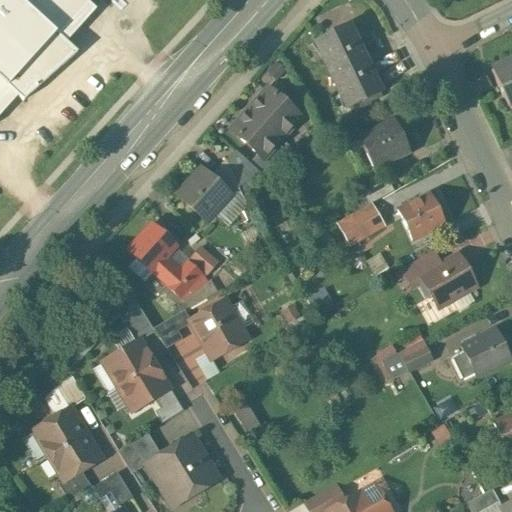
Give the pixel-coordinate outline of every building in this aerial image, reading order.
[(96,10),(84,0),(0,0),(0,115),(18,96),(22,101),(77,53),(66,42),(96,10)] [(347,24),(329,33),(329,34),(314,42),(314,43),(317,41),(324,57),(322,58),(338,91),(340,90),(348,106),(345,107),(346,108),(361,100),(362,101),(380,92),(380,91),(379,92),(347,25),(348,25),(347,24)] [(511,59),(489,71),(506,107),(508,106),(506,104),(511,100),(511,59)] [(299,117),(267,88),(229,129),(262,158),(299,117)] [(393,120),(357,137),(373,168),(377,165),(377,166),(408,151),(393,120)] [(261,174),(234,149),(225,159),(238,186),(237,186),(238,187),(261,174)] [(225,158),(208,177),(229,196),(237,186),(238,186),(225,159),(225,158)] [(199,169),(176,194),(206,221),(229,196),(208,177),(199,169)] [(429,194),(396,210),(411,240),(443,224),(429,194)] [(370,204),(346,217),(359,239),(383,226),(370,204)] [(149,223),(125,250),(134,258),(151,273),(152,272),(164,258),(175,246),(149,223)] [(431,251),(400,269),(411,288),(422,282),(419,277),(439,265),(431,251)] [(439,265),(419,277),(422,282),(423,284),(420,288),(424,294),(429,294),(437,308),(475,286),(457,255),(439,265)] [(151,273),(134,258),(127,266),(144,281),(151,273)] [(164,258),(152,272),(166,285),(179,270),(164,258)] [(200,273),(187,261),(179,270),(166,285),(165,285),(179,297),(188,287),(200,273)] [(188,287),(179,297),(184,302),(193,291),(188,287)] [(152,328),(134,301),(120,316),(136,341),(137,341),(153,331),(152,328)] [(223,301),(189,321),(190,323),(207,354),(221,346),(224,351),(229,348),(234,350),(239,347),(240,342),(245,339),(223,301)] [(183,310),(152,328),(153,331),(165,348),(181,339),(176,331),(190,323),(189,321),(183,310)] [(495,330),(460,347),(475,377),(510,360),(495,330)] [(136,341),(101,362),(101,363),(103,362),(117,386),(153,364),(145,351),(144,352),(137,341),(136,341)] [(424,347),(401,358),(408,371),(431,360),(424,347)] [(161,377),(153,364),(117,386),(132,410),(130,411),(131,412),(167,390),(159,378),(161,377)] [(84,399),(68,373),(54,387),(67,409),(69,408),(84,399)] [(67,409),(32,432),(33,433),(34,432),(49,455),(83,434),(68,411),(70,410),(69,408),(67,409)] [(511,413),(493,423),(507,453),(511,450),(511,413)] [(144,433),(116,451),(130,474),(146,465),(145,463),(158,455),(144,433)] [(83,434),(49,455),(63,479),(64,480),(80,471),(99,458),(99,457),(97,458),(83,434)] [(158,455),(145,463),(146,465),(169,502),(192,487),(201,489),(216,480),(189,436),(162,453),(158,455)] [(80,471),(64,480),(63,479),(56,484),(67,502),(90,488),(80,471)] [(115,472),(92,487),(99,499),(109,493),(117,507),(131,498),(115,472)] [(333,485),(302,502),(307,511),(324,511),(343,502),(333,485)] [(491,489),(465,503),(470,511),(479,511),(498,502),(491,489)] [(343,502),(324,511),(367,511),(368,508),(368,507),(361,496),(356,494),(343,502)] [(388,511),(382,500),(368,507),(368,508),(367,511),(388,511)] [(511,511),(511,500),(499,507),(501,511),(511,511)]
